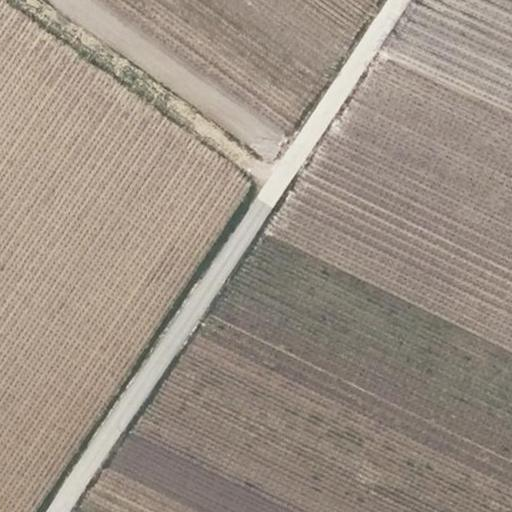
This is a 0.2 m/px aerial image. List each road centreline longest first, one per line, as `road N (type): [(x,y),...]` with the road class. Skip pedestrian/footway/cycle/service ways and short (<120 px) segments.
road 1 (track): [(51,511),(267,190)]
road 2 (unclassified): [(267,190),(396,0)]
